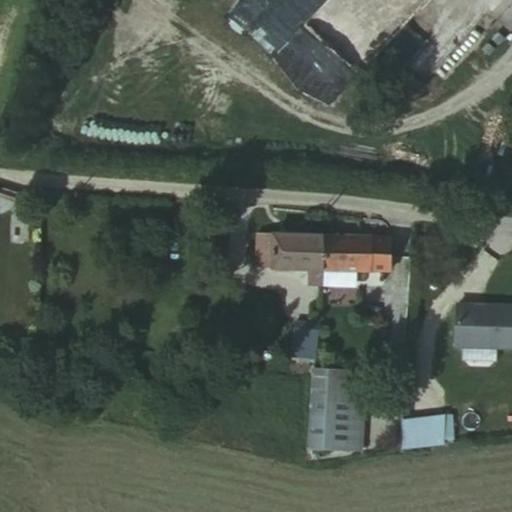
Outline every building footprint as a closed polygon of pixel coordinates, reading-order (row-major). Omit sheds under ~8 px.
[(384,45),(417,7),(408,0),(376,0),(358,22),(384,45)] [(270,267),(271,238),(251,236),(249,266),(270,267)] [(319,271),(320,239),(271,238),(270,267),(270,270),(300,271),(319,271)] [(391,241),(320,239),(319,271),(335,272),(346,272),(389,273),(391,241)] [(318,286),(319,271),(300,271),(300,285),(318,286)] [(335,272),(319,271),(318,286),(334,287),(335,272)] [(345,288),(346,272),(335,272),(334,287),(345,288)] [(511,310),(457,311),(457,353),(511,352),(511,310)] [(288,359),(303,360),(306,325),(290,324),(288,359)] [(314,377),(311,449),(323,451),(323,447),(327,383),(327,378),(314,377)] [(361,384),(327,383),(323,447),(357,449),(361,384)] [(402,451),(440,447),(437,422),(403,427),(402,451)]
